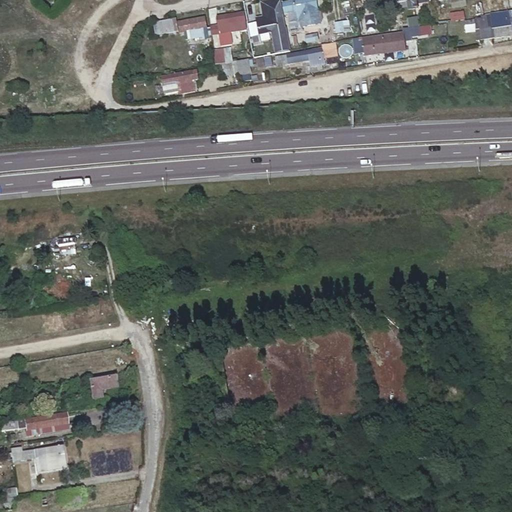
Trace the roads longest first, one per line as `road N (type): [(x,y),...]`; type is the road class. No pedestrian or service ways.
road 1 (trunk): [(0,186),(511,151)]
road 2 (trunk): [(511,129),(0,163)]
road 3 (residential): [(111,109),(511,48)]
road 4 (unclassified): [(131,331),(151,399),(154,447),(140,511)]
road 5 (track): [(0,359),(131,331)]
